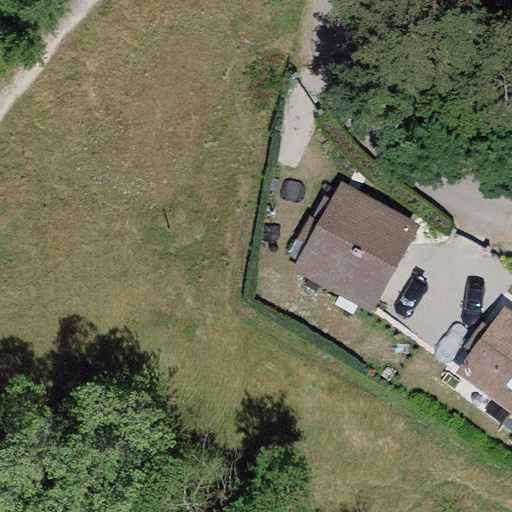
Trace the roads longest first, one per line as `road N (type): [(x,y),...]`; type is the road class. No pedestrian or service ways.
road 1 (residential): [(332,0),(344,86),(379,139),(490,213),(511,212)]
road 2 (track): [(0,104),(82,0)]
